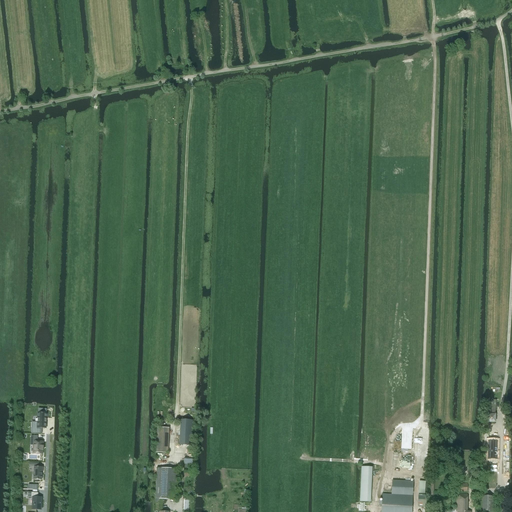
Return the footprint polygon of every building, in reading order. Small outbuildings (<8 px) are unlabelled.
[(32,422),(31,433),(36,434),(37,431),(42,431),(42,428),(46,429),(47,422),(47,419),(47,413),(37,413),(37,422),(32,422)] [(487,414),(487,423),(496,423),(496,414),(487,414)] [(180,420),(179,445),(191,445),(193,420),(180,420)] [(168,453),(169,428),(157,427),(156,453),(168,453)] [(31,436),(30,439),(33,439),(33,454),(44,455),(44,441),(38,441),(38,436),(31,436)] [(488,459),(497,459),(497,443),(488,442),(488,459)] [(29,463),(29,465),(34,465),(34,472),(34,476),(33,476),(33,480),(42,480),(42,472),(43,472),(43,467),(39,467),(39,463),(29,463)] [(463,481),(464,466),(457,465),(456,481),(463,481)] [(156,497),(156,503),(163,504),(163,499),(177,500),(178,468),(157,468),(156,486),(156,497)] [(379,501),(379,506),(382,506),(381,511),(411,511),(412,496),(411,496),(412,482),(392,481),(391,495),(382,494),(382,502),(379,501)] [(32,498),(31,510),(41,510),(42,499),(38,498),(38,492),(27,492),(27,497),(32,498)] [(465,511),(466,511),(462,511),(462,494),(452,494),(452,499),(451,511),(453,511),(452,511),(465,511)] [(490,497),(478,496),(478,511),(490,511),(490,497)]
